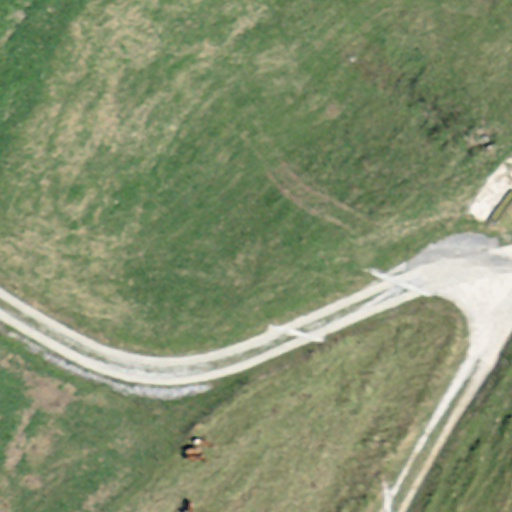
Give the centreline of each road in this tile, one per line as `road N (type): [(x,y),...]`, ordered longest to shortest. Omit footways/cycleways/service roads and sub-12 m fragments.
road 1 (track): [(0,301),(101,363),(222,367),(333,318),(511,280)]
road 2 (track): [(511,324),(389,511)]
